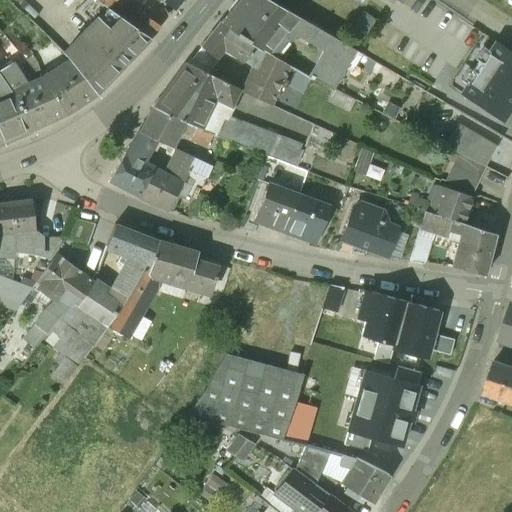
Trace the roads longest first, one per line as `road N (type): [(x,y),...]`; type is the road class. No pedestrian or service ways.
road 1 (residential): [(53,148),(64,174),(88,195),(152,225),(288,261),(496,290)]
road 2 (residential): [(390,511),(460,406),(496,290)]
road 3 (secondary): [(53,148),(154,70),(211,0)]
